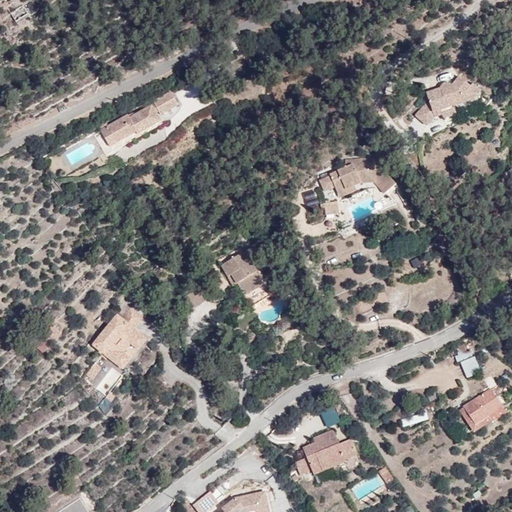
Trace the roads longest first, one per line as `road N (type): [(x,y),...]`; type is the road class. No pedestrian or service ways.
road 1 (residential): [(511,295),(425,345),(293,389),(146,511)]
road 2 (residential): [(330,0),(0,146)]
